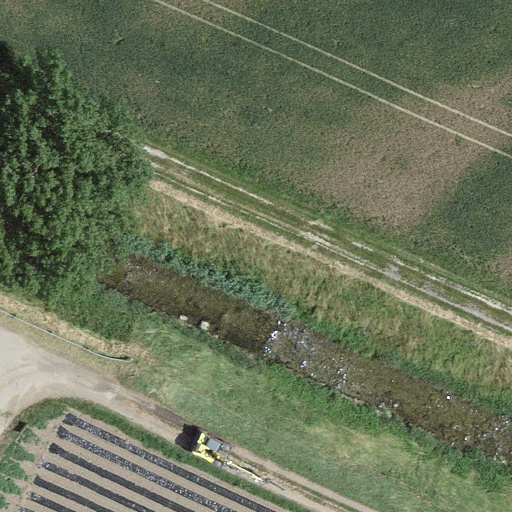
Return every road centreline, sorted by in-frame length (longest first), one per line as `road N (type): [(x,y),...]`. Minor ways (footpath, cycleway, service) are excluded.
road 1 (track): [(0,110),(511,334)]
road 2 (track): [(444,511),(30,327)]
